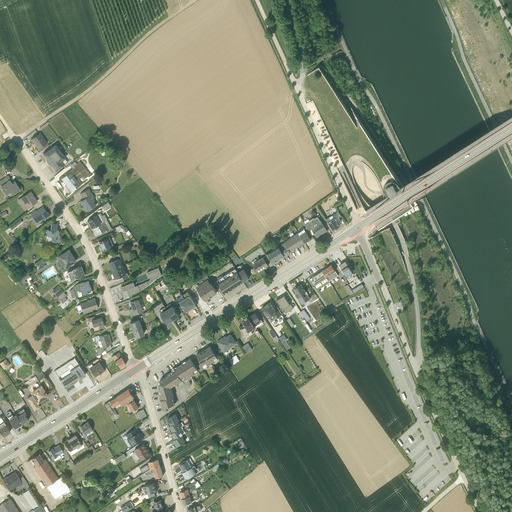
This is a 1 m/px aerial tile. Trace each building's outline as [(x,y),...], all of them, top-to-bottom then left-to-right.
[(39,133),(31,139),(39,149),(47,143),(39,133)] [(51,165),(55,171),(67,162),(65,158),(66,157),(56,144),(42,154),(46,159),(51,165)] [(67,189),(70,193),(81,184),(78,179),(82,176),(83,179),(89,174),(80,161),(76,164),(74,161),(69,165),(72,169),(69,172),(70,172),(61,179),(64,182),(67,185),(65,186),(67,189)] [(8,176),(0,180),(0,184),(1,186),(7,194),(10,192),(11,194),(19,189),(14,181),(11,183),(10,181),(11,181),(8,176)] [(389,196),(395,192),(392,186),(385,189),(389,196)] [(95,198),(88,188),(80,194),(81,194),(84,198),(79,202),(80,202),(82,206),(84,206),(84,210),(85,212),(95,206),(93,201),(94,201),(93,199),(95,198)] [(375,226),(378,231),(389,224),(413,209),(410,204),(401,189),(395,192),(389,196),(366,211),(375,226)] [(30,192),(17,200),(24,210),(37,201),(35,198),(34,199),(32,196),(30,192)] [(104,211),(110,206),(107,202),(101,207),(104,211)] [(35,209),(30,213),(36,223),(40,220),(41,221),(50,215),(47,212),(42,206),(36,210),(35,209)] [(326,219),(332,229),(334,228),(335,228),(336,228),(336,227),(337,227),(338,227),(338,226),(339,225),(338,223),(341,221),(339,217),(341,216),(338,211),(326,219)] [(87,221),(91,228),(106,220),(103,215),(101,216),(100,213),(90,218),(90,219),(87,221)] [(320,221),(317,216),(314,218),(314,217),(309,220),(310,221),(305,224),(306,226),(308,229),(311,228),(314,233),(316,236),(320,233),(319,233),(322,232),(322,233),(327,230),(320,220),(320,221)] [(10,226),(12,229),(23,221),(21,219),(10,226)] [(106,220),(91,228),(95,236),(99,234),(108,229),(108,230),(111,228),(106,220)] [(58,224),(51,223),(50,230),(46,229),(46,233),(48,235),(50,236),(51,238),(50,240),(52,242),(57,243),(59,241),(60,236),(59,234),(59,232),(57,230),(57,229),(58,224)] [(298,232),(305,242),(313,236),(312,234),(308,229),(306,226),(298,232)] [(128,236),(131,234),(126,227),(122,228),(114,231),(115,234),(123,231),(125,233),(126,233),(128,236)] [(284,242),(290,251),(305,242),(298,232),(284,242)] [(109,237),(99,242),(103,251),(113,247),(109,237)] [(278,246),(284,255),(290,251),(284,242),(278,245),(278,246)] [(273,262),(284,255),(278,246),(266,254),(269,259),(271,258),(273,262)] [(64,268),(75,260),(68,249),(57,257),(64,268)] [(108,264),(111,271),(122,266),(121,262),(120,263),(119,259),(120,258),(119,254),(112,256),(114,260),(108,263),(108,264)] [(252,263),(258,272),(268,265),(262,257),(259,259),(252,263)] [(41,259),(33,264),(38,271),(45,266),(41,259)] [(345,273),(348,278),(354,274),(350,267),(346,261),(340,265),(342,269),(340,270),(343,275),(345,273)] [(331,264),(322,270),(329,280),(338,275),(331,264)] [(241,265),(235,268),(243,281),(249,277),(241,265)] [(67,272),(71,281),(75,278),(84,275),(83,271),(82,271),(80,266),(72,269),(72,270),(67,272)] [(111,271),(114,278),(118,277),(119,277),(121,276),(123,280),(129,277),(127,273),(125,274),(122,266),(111,271)] [(134,286),(133,281),(121,286),(122,289),(125,288),(128,296),(140,291),(156,279),(156,278),(161,275),(158,267),(147,272),(150,280),(134,287),(134,286)] [(223,288),(225,292),(243,281),(235,268),(217,280),(222,289),(223,288)] [(329,280),(322,270),(309,278),(317,290),(330,282),(329,280)] [(187,286),(189,285),(193,291),(199,291),(205,300),(216,292),(210,283),(211,282),(204,271),(187,282),(187,281),(185,282),(187,286)] [(72,288),(76,297),(81,295),(81,296),(92,292),(88,281),(78,284),(72,288)] [(296,296),(302,303),(310,298),(307,294),(308,293),(306,290),(305,291),(301,283),(294,288),(297,292),(295,293),(297,296),(296,296)] [(364,286),(362,283),(352,289),(354,292),(364,286)] [(349,295),(353,292),(348,284),(344,286),(349,295)] [(57,297),(63,292),(60,288),(58,291),(55,288),(52,290),(57,297)] [(63,292),(57,297),(60,300),(66,295),(63,292)] [(177,298),(186,311),(192,308),(196,306),(187,292),(177,298)] [(282,295),(276,299),(283,309),(286,313),(293,308),(288,301),(286,299),(285,299),(282,295)] [(81,309),(83,314),(92,311),(92,309),(98,308),(94,298),(87,301),(79,303),(80,304),(76,306),(78,310),(81,309)] [(128,310),(130,315),(132,314),(132,315),(142,311),(138,300),(130,303),(132,309),(129,310),(128,310)] [(261,308),(271,322),(282,314),(277,307),(275,308),(271,301),(261,308)] [(171,303),(165,307),(173,320),(179,316),(171,303)] [(173,320),(165,307),(159,311),(167,324),(173,320)] [(304,309),(300,311),(307,320),(310,318),(304,309)] [(257,311),(249,316),(255,325),(262,321),(259,316),(260,316),(257,311)] [(94,316),(87,318),(88,322),(91,321),(93,327),(98,325),(99,328),(104,327),(101,317),(95,319),(94,316)] [(256,326),(255,325),(249,316),(242,321),(245,326),(243,327),(242,328),(243,329),(247,336),(253,332),(251,329),(256,326)] [(130,323),(133,330),(141,327),(138,320),(130,323)] [(133,330),(135,337),(144,334),(141,327),(133,330)] [(275,340),(279,338),(273,329),(269,331),(273,337),(275,340)] [(96,349),(97,354),(101,352),(101,351),(106,349),(105,346),(110,344),(106,334),(99,337),(102,347),(96,349)] [(230,334),(226,337),(225,336),(217,341),(224,352),(231,347),(230,346),(236,343),(230,334)] [(287,349),(290,347),(286,340),(287,339),(283,334),(279,337),(287,349)] [(247,352),(252,348),(248,342),(242,345),(247,352)] [(196,354),(204,367),(215,361),(215,360),(218,358),(210,345),(196,354)] [(125,364),(118,352),(111,356),(116,363),(117,363),(120,367),(125,364)] [(239,360),(236,354),(229,359),(232,364),(239,360)] [(85,374),(74,358),(53,371),(58,378),(64,387),(65,388),(85,375),(85,374)] [(174,368),(175,369),(182,379),(183,380),(185,379),(186,379),(195,373),(194,373),(198,370),(190,358),(174,368)] [(5,359),(0,362),(0,364),(4,370),(10,365),(5,359)] [(99,361),(89,367),(94,376),(104,370),(99,361)] [(159,389),(162,398),(173,395),(174,395),(172,386),(182,379),(175,369),(167,374),(168,375),(160,380),(161,382),(159,384),(160,389),(159,389)] [(32,395),(27,398),(34,409),(39,406),(36,402),(41,399),(43,398),(43,397),(47,395),(40,385),(30,391),(32,395)] [(117,395),(123,405),(127,402),(127,401),(134,396),(132,392),(133,389),(128,388),(117,395)] [(121,401),(117,395),(108,401),(116,415),(118,414),(113,406),(121,401)] [(175,402),(173,395),(162,398),(161,398),(164,408),(169,407),(169,406),(171,405),(171,404),(175,402)] [(134,410),(138,407),(138,406),(139,406),(134,398),(133,397),(127,401),(133,410),(134,409),(134,410)] [(108,401),(104,403),(113,418),(117,416),(108,401)] [(144,407),(137,410),(140,417),(147,414),(144,407)] [(27,414),(23,408),(19,410),(19,411),(15,413),(21,422),(28,418),(26,415),(27,414)] [(15,427),(22,423),(21,422),(15,413),(13,415),(12,414),(10,410),(8,411),(9,412),(7,414),(8,416),(15,427)] [(169,424),(178,419),(179,418),(176,412),(167,417),(169,420),(168,421),(169,424)] [(0,429),(3,435),(10,430),(0,415),(0,429)] [(181,425),(178,419),(169,424),(171,427),(170,428),(171,431),(181,425)] [(93,429),(87,420),(80,425),(86,434),(89,432),(89,431),(93,429)] [(182,425),(181,425),(171,431),(173,434),(171,435),(173,438),(182,433),(186,431),(182,425)] [(127,437),(131,444),(144,435),(142,431),(140,432),(136,426),(126,433),(128,436),(127,437)] [(185,439),(182,433),(173,438),(175,441),(173,442),(175,445),(185,439)] [(70,436),(63,440),(70,450),(76,446),(77,447),(81,444),(74,434),(70,436)] [(134,448),(141,458),(151,452),(144,442),(134,448)] [(62,450),(58,444),(54,446),(54,447),(52,448),(52,447),(48,449),(54,459),(60,455),(59,453),(62,450)] [(115,457),(117,461),(126,455),(124,451),(115,457)] [(46,484),(54,497),(69,487),(61,474),(57,476),(45,457),(43,459),(38,452),(30,457),(35,464),(33,465),(45,485),(46,484)] [(190,456),(180,462),(184,469),(182,470),(195,463),(190,456)] [(160,463),(158,457),(149,460),(149,461),(140,467),(143,471),(146,469),(150,466),(160,463)] [(433,472),(435,471),(437,473),(440,470),(433,462),(428,467),(433,472)] [(163,474),(160,463),(150,466),(146,469),(147,473),(154,470),(156,476),(163,474)] [(197,466),(195,463),(182,470),(185,476),(201,468),(199,465),(197,466)] [(14,470),(3,477),(10,488),(21,481),(26,488),(29,486),(22,475),(19,477),(14,470)] [(109,492),(110,493),(114,491),(114,490),(133,479),(131,475),(130,475),(129,474),(126,476),(127,477),(123,480),(124,481),(121,483),(116,487),(109,492)] [(412,479),(420,490),(424,486),(417,476),(412,479)] [(180,490),(182,496),(191,493),(193,492),(192,489),(195,487),(196,486),(195,481),(196,480),(196,478),(185,484),(186,487),(184,488),(180,490)] [(147,495),(156,492),(155,489),(157,489),(156,484),(154,484),(153,481),(144,484),(147,495)] [(28,488),(22,492),(33,508),(28,511),(42,511),(45,511),(40,503),(38,505),(28,488)] [(432,488),(423,496),(426,499),(434,492),(432,490),(433,489),(432,488)] [(182,496),(184,502),(192,499),(191,496),(191,493),(182,496)] [(19,511),(10,497),(0,503),(0,511),(19,511)] [(150,506),(152,511),(163,508),(161,503),(162,503),(161,500),(160,498),(153,500),(154,505),(152,505),(152,506),(150,506)] [(130,499),(121,504),(123,508),(116,511),(124,511),(134,506),(130,499)] [(200,503),(188,507),(189,511),(195,511),(198,511),(197,509),(202,508),(200,503)]
